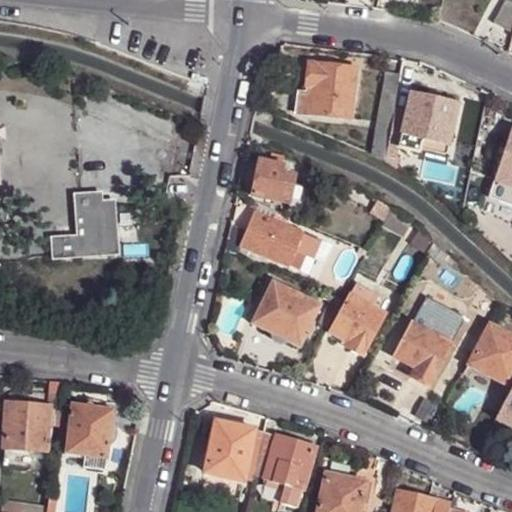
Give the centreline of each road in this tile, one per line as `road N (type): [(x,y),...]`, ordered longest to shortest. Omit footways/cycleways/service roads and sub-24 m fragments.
road 1 (tertiary): [(247,18),(172,374)]
road 2 (residential): [(172,374),(331,412),(511,490)]
road 3 (residential): [(247,18),(435,45),(511,80)]
road 4 (residential): [(0,352),(172,374)]
road 5 (residential): [(79,0),(247,18)]
road 6 (tertiary): [(172,374),(143,511)]
